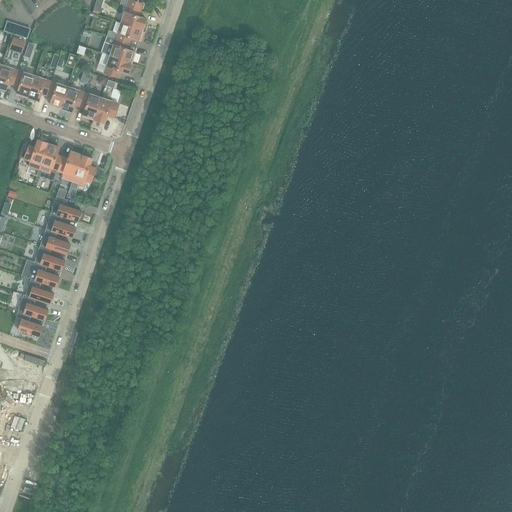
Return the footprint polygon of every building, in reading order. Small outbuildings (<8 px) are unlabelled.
[(131,1),(129,7),(126,6),(124,12),(121,23),(142,30),(142,29),(143,29),(146,20),(139,17),(143,4),(131,1)] [(109,30),(106,37),(115,39),(130,44),(132,39),(139,41),(142,42),(145,33),(142,32),(141,32),(142,30),(121,23),(116,21),(113,32),(109,30)] [(102,53),(110,56),(131,63),(131,61),(132,62),(135,52),(128,50),(130,44),(115,39),(106,37),(101,53),(102,53)] [(13,38),(11,44),(23,48),(25,42),(13,38)] [(87,41),(85,50),(93,52),(95,43),(87,41)] [(16,46),(12,56),(25,62),(29,52),(16,46)] [(131,63),(110,56),(102,53),(99,64),(106,66),(106,67),(104,73),(118,78),(121,72),(128,74),(131,65),(130,65),(131,63)] [(59,56),(55,54),(50,67),(54,69),(59,56)] [(12,69),(2,65),(0,70),(0,88),(5,91),(8,83),(13,85),(18,71),(12,69)] [(24,73),(18,71),(13,85),(19,87),(17,94),(26,97),(28,97),(35,76),(24,73)] [(45,80),(35,76),(28,97),(29,98),(38,102),(41,94),(47,96),(51,82),(45,80)] [(57,83),(51,82),(47,96),(52,98),(50,105),(59,108),(61,108),(68,87),(57,83)] [(78,91),(68,87),(61,108),(62,109),(71,112),(74,105),(79,107),(84,93),(78,91)] [(90,94),(84,93),(79,107),(85,109),(83,116),(92,119),(94,119),(101,98),(90,94)] [(111,101),(101,98),(94,119),(95,120),(104,123),(107,116),(113,118),(118,104),(111,101)] [(38,140),(35,147),(29,145),(24,159),(30,162),(28,167),(39,170),(48,144),(47,144),(47,143),(38,140)] [(51,169),(57,171),(62,157),(56,155),(59,148),(50,144),(50,145),(48,144),(39,170),(50,174),(51,169)] [(61,178),(72,182),(81,156),(80,155),(71,152),(68,159),(62,157),(57,171),(63,173),(61,178)] [(96,169),(90,166),(92,159),(83,156),(83,157),(81,156),(72,182),(83,186),(84,181),(90,183),(96,169)] [(62,217),(77,222),(81,211),(66,206),(68,200),(56,196),(54,202),(60,204),(57,215),(62,217)] [(57,215),(51,213),(45,229),(57,233),(72,238),(76,227),(60,222),(62,217),(57,215)] [(57,233),(45,229),(40,246),(51,249),(67,255),(70,244),(55,239),(57,233)] [(40,246),(34,262),(47,266),(61,271),(65,260),(49,255),(51,249),(40,246)] [(28,278),(31,279),(41,283),(55,287),(59,277),(45,272),(47,266),(34,262),(28,278)] [(39,288),(41,283),(31,279),(25,295),(36,299),(50,304),(54,293),(39,288)] [(34,305),(36,299),(25,295),(23,295),(18,311),(31,316),(44,320),(48,310),(34,305)] [(29,322),(31,316),(18,311),(16,317),(22,319),(18,330),(39,337),(42,326),(29,322)]
